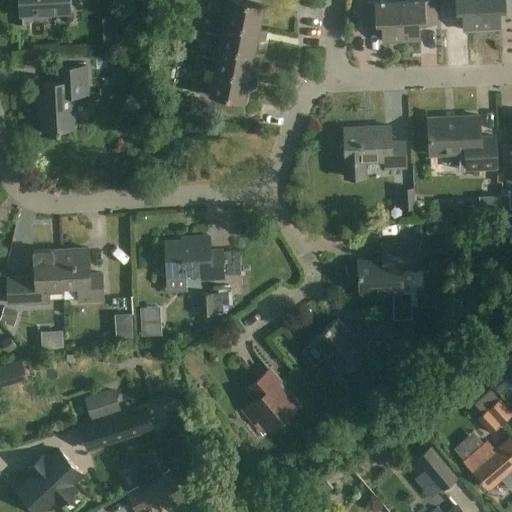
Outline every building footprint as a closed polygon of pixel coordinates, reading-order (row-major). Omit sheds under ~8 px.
[(21,0),(22,16),(70,14),(69,0),(21,0)] [(205,20),(224,24),(267,32),(260,31),(263,16),(270,17),(272,8),(265,7),(232,0),(229,0),(227,14),(207,10),(205,20)] [(436,0),(400,2),(402,42),(422,42),(421,26),(438,25),(436,0)] [(482,31),(481,0),(445,0),(446,17),(462,16),(463,32),(482,31)] [(511,0),(481,0),(482,31),(501,30),(501,14),(511,13),(511,0)] [(383,43),(402,42),(400,2),(364,3),(365,29),(382,28),(383,43)] [(224,24),(222,38),(202,34),(200,43),(219,47),(219,48),(262,56),(262,55),(255,54),(258,40),(265,41),(267,32),(224,24)] [(260,65),(262,56),(219,48),(217,60),(198,57),(195,67),(215,71),(214,72),(257,80),(257,78),(251,76),(254,63),(260,65)] [(89,95),(87,67),(58,69),(59,83),(39,84),(40,102),(42,102),(44,134),(61,134),(61,129),(75,129),(74,95),(89,95)] [(257,80),(214,72),(212,84),(192,80),(190,90),(210,94),(210,96),(245,103),(249,87),(255,88),(257,80)] [(481,138),(480,116),(428,119),(429,155),(465,153),(466,169),(498,168),(496,137),(481,138)] [(391,143),(390,126),(344,128),(346,176),(364,175),(363,162),(385,161),(385,170),(406,169),(405,142),(391,143)] [(415,210),(414,189),(401,189),(402,211),(415,210)] [(210,250),(210,235),(191,236),(192,240),(166,242),(168,276),(202,274),(202,280),(224,279),(223,250),(210,250)] [(416,270),(416,244),(382,245),(383,262),(359,262),(360,296),(401,295),(401,271),(416,270)] [(61,250),(63,289),(78,288),(79,303),(104,301),(102,274),(90,274),(89,249),(61,250)] [(63,289),(61,250),(34,251),(35,277),(7,278),(8,304),(24,303),(24,305),(49,304),(48,290),(63,289)] [(228,305),(227,293),(198,295),(199,316),(223,314),(223,306),(228,305)] [(126,315),(124,294),(108,295),(110,316),(126,315)] [(3,307),(0,320),(0,321),(17,326),(20,311),(3,307)] [(354,339),(338,319),(325,329),(326,331),(314,341),(342,375),(364,357),(374,370),(393,354),(377,335),(363,346),(356,337),(354,339)] [(511,370),(511,346),(506,338),(476,361),(494,384),(511,370)] [(0,366),(0,390),(30,382),(24,359),(0,366)] [(265,433),(274,426),(299,406),(270,370),(245,389),(255,401),(243,411),(253,423),(256,422),(265,433)] [(504,395),(497,387),(475,406),(482,414),(477,418),(491,434),(511,415),(511,412),(500,399),(504,395)] [(114,389),(84,398),(92,421),(121,412),(114,389)] [(153,429),(145,405),(79,428),(87,452),(153,429)] [(511,437),(496,451),(487,440),(463,461),(488,490),(511,469),(511,470),(511,437)] [(458,479),(431,447),(416,459),(443,492),(458,479)] [(82,474),(59,450),(48,461),(43,455),(38,460),(39,462),(34,467),(32,465),(27,470),(32,476),(17,490),(38,511),(41,511),(55,500),(60,506),(76,490),(71,485),(82,474)] [(105,484),(115,479),(108,464),(98,469),(105,484)] [(159,497),(153,484),(127,497),(134,510),(159,497)]
